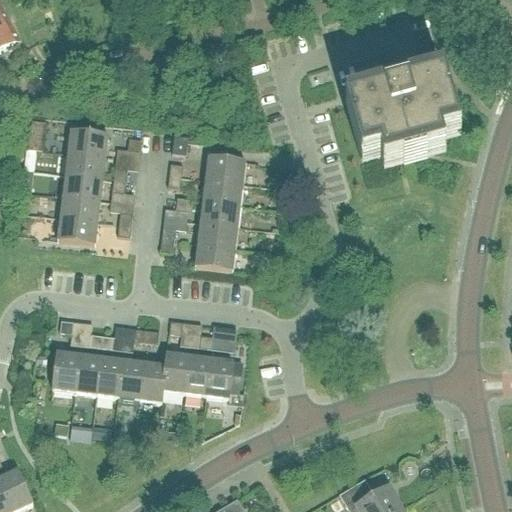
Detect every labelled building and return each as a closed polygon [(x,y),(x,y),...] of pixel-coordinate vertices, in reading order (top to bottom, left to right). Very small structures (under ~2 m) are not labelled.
[(0,55),(18,46),(0,10),(0,55)] [(380,155),(383,166),(443,151),(440,139),(459,134),(445,80),(444,77),(346,105),(361,160),(380,155)] [(68,136),(66,159),(104,163),(106,141),(68,136)] [(170,158),(184,160),(186,142),(172,140),(170,158)] [(125,155),(138,157),(139,145),(127,143),(125,155)] [(66,159),(63,180),(101,185),(104,163),(66,159)] [(206,163),(203,185),(241,190),(244,167),(206,163)] [(167,181),(180,182),(181,171),(168,169),(167,181)] [(113,174),(111,185),(124,187),(125,175),(113,174)] [(63,180),(61,202),(98,206),(101,185),(63,180)] [(167,181),(166,193),(178,194),(180,182),(167,181)] [(111,185),(110,197),(122,199),(124,187),(111,185)] [(203,185),(201,207),(238,211),(241,190),(203,185)] [(61,202),(58,223),(96,227),(98,206),(61,202)] [(175,203),(174,215),(186,217),(187,205),(175,203)] [(201,207),(198,228),(236,233),(238,211),(201,207)] [(118,218),(117,229),(129,231),(130,219),(118,218)] [(58,223),(55,246),(93,250),(96,227),(58,223)] [(198,228),(196,250),(233,254),(236,233),(198,228)] [(117,229),(115,241),(128,243),(129,231),(117,229)] [(161,234),(159,245),(172,247),(173,236),(161,234)] [(159,245),(158,257),(170,258),(172,247),(159,245)] [(196,250),(193,272),(231,277),(233,254),(196,250)] [(59,326),(58,338),(70,340),(71,327),(59,326)] [(168,340),(180,341),(182,328),(170,327),(168,340)] [(225,334),(212,331),(210,342),(209,355),(222,356),(225,334)] [(132,347),(144,348),(145,336),(134,335),(132,347)] [(157,337),(145,336),(144,348),(155,350),(157,337)] [(88,352),(99,354),(101,341),(89,340),(88,352)] [(101,341),(99,354),(111,355),(113,343),(101,341)] [(199,341),(197,353),(209,355),(210,342),(199,341)] [(55,358),(50,396),(73,398),(78,361),(55,358)] [(161,397),(183,400),(187,362),(165,359),(163,371),(164,371),(161,397)] [(78,361),(73,398),(95,401),(99,363),(78,361)] [(187,362),(183,400),(205,402),(209,364),(187,362)] [(99,363),(95,401),(116,404),(121,366),(99,363)] [(205,402),(227,405),(227,398),(237,399),(241,369),(231,368),(231,367),(209,364),(205,402)] [(121,366),(116,404),(137,406),(142,369),(121,366)] [(142,369),(137,406),(160,409),(161,397),(164,371),(163,371),(142,369)] [(0,481),(0,496),(7,511),(25,511),(31,509),(15,475),(0,481)] [(364,485),(338,500),(345,511),(398,511),(387,493),(373,501),(364,485)]
